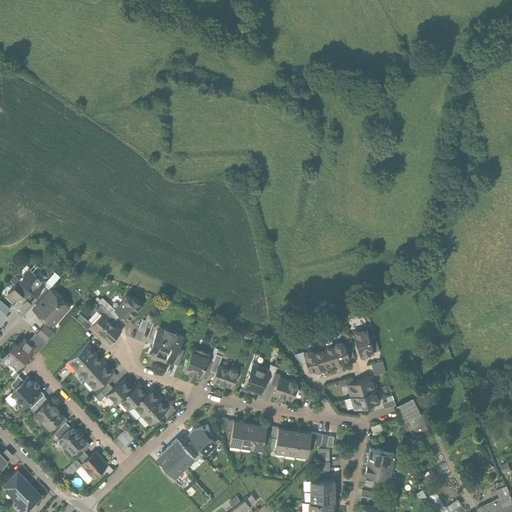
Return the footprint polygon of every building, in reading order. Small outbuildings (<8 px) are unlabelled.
[(30,272),(26,276),(24,274),(17,282),(32,295),(43,283),(40,280),(41,279),(36,275),(35,276),(30,272)] [(32,295),(17,282),(11,289),(12,291),(9,295),(14,300),(12,301),(17,306),(18,304),(21,307),(32,295)] [(45,292),(36,301),(41,305),(49,296),(45,292)] [(140,305),(128,294),(126,294),(122,298),(122,300),(123,301),(115,309),(120,314),(128,321),(132,316),(133,316),(137,312),(136,311),(140,305)] [(55,300),(50,295),(49,296),(41,305),(36,310),(49,322),(55,321),(68,307),(60,299),(57,302),(55,300)] [(115,309),(106,301),(102,306),(116,318),(120,314),(115,309)] [(102,306),(100,304),(95,310),(99,313),(101,315),(102,314),(112,323),(116,318),(102,306)] [(90,322),(90,323),(91,324),(92,325),(101,315),(99,313),(90,322)] [(112,323),(102,314),(101,315),(92,325),(110,341),(120,330),(112,323)] [(90,322),(84,317),(79,322),(87,329),(91,324),(90,323),(90,322)] [(148,321),(142,319),(138,329),(144,331),(148,321)] [(45,324),(37,332),(46,340),(54,332),(45,324)] [(366,328),(352,332),(355,342),(355,343),(356,348),(358,349),(360,359),(374,355),(374,354),(370,343),(366,328)] [(164,329),(163,333),(157,331),(153,340),(152,342),(153,342),(154,345),(151,347),(150,347),(150,349),(148,353),(150,354),(155,356),(158,347),(168,351),(170,348),(177,351),(181,340),(174,338),(176,334),(164,329)] [(36,331),(27,340),(34,346),(33,346),(37,350),(46,340),(37,332),(36,331)] [(23,336),(17,342),(15,341),(13,341),(1,354),(2,357),(6,361),(8,361),(10,359),(16,365),(33,346),(34,346),(27,340),(23,336)] [(376,341),(370,343),(374,354),(379,353),(376,341)] [(334,346),(324,349),(329,367),(335,365),(337,366),(342,365),(343,363),(348,361),(344,345),(343,343),(340,342),(336,343),(334,346)] [(86,343),(68,360),(76,369),(95,352),(86,343)] [(349,344),(344,345),(348,361),(354,359),(349,344)] [(177,351),(170,348),(168,351),(165,360),(178,365),(182,353),(177,351)] [(324,349),(313,352),(311,351),(306,352),(305,355),(307,364),(310,372),(315,371),(318,372),(322,371),(323,369),(329,367),(324,349)] [(208,358),(191,351),(188,360),(186,359),(183,365),(185,366),(184,371),(189,373),(189,374),(195,376),(200,378),(201,377),(207,360),(208,358)] [(95,352),(76,369),(85,379),(104,362),(95,352)] [(303,352),(294,355),(302,366),(307,364),(305,355),(303,352)] [(213,362),(209,371),(215,373),(218,365),(222,356),(216,354),(213,362)] [(207,360),(201,377),(206,379),(209,371),(213,362),(207,360)] [(104,362),(85,379),(94,388),(104,379),(112,371),(104,362)] [(382,363),(371,366),(373,372),(384,369),(382,363)] [(258,365),(253,364),(252,364),(249,371),(250,372),(249,373),(248,374),(247,377),(247,379),(243,390),(250,392),(251,391),(260,395),(265,382),(269,371),(268,371),(258,367),(258,365)] [(218,365),(215,373),(212,381),(219,383),(218,384),(224,386),(224,385),(231,387),(237,371),(236,369),(231,367),(229,368),(229,369),(218,365)] [(277,368),(271,366),(268,371),(269,371),(265,382),(271,384),(275,374),(277,368)] [(384,369),(373,372),(374,378),(386,374),(384,369)] [(112,371),(104,379),(108,383),(117,375),(113,371),(112,371)] [(18,372),(10,381),(14,386),(23,378),(18,372)] [(14,386),(11,389),(10,388),(6,392),(6,394),(11,400),(12,400),(14,398),(20,405),(26,399),(31,395),(40,387),(38,385),(38,384),(38,382),(36,379),(33,379),(33,380),(27,374),(23,378),(14,386)] [(280,376),(275,374),(271,384),(270,385),(276,387),(279,379),(280,376)] [(112,387),(105,394),(114,404),(119,400),(119,399),(132,387),(132,386),(124,377),(112,387)] [(289,382),(279,379),(276,387),(273,395),(279,397),(278,398),(284,400),(284,398),(291,400),(297,384),(296,383),(291,381),(289,382)] [(371,379),(347,386),(351,398),(375,391),(371,379)] [(137,382),(132,386),(132,387),(119,399),(119,400),(128,409),(132,405),(132,404),(146,392),(137,382)] [(108,383),(95,395),(99,400),(105,394),(112,387),(108,383)] [(40,387),(31,395),(35,400),(43,393),(44,392),(40,387)] [(146,392),(132,404),(132,405),(141,414),(159,397),(151,387),(146,392)] [(375,391),(351,398),(355,411),(379,404),(375,391)] [(30,404),(29,405),(33,410),(47,397),(43,393),(35,400),(30,404)] [(35,400),(31,395),(26,399),(30,404),(35,400)] [(47,397),(33,410),(33,412),(37,416),(40,417),(40,416),(49,426),(50,425),(52,425),(55,422),(55,420),(62,413),(57,408),(58,405),(54,401),(52,401),(47,397)] [(159,397),(141,414),(150,423),(161,413),(168,407),(168,406),(159,397)] [(394,401),(382,405),(384,411),(395,407),(394,401)] [(428,432),(412,401),(398,409),(406,426),(402,428),(409,443),(428,432)] [(168,407),(161,413),(166,418),(175,409),(171,404),(168,406),(168,407)] [(62,413),(55,420),(59,424),(65,419),(67,417),(63,413),(62,413)] [(59,424),(53,430),(58,436),(70,424),(65,419),(59,424)] [(244,422),(233,421),(231,432),(229,444),(240,446),(244,422)] [(255,424),(244,422),(240,446),(251,448),(255,424)] [(70,424),(58,436),(58,439),(61,442),(64,443),(72,451),(78,446),(86,439),(81,434),(81,431),(78,427),(75,427),(71,423),(70,424)] [(266,426),(255,424),(251,448),(262,450),(264,437),(266,426)] [(194,428),(188,434),(193,439),(205,453),(215,443),(208,425),(194,428)] [(132,436),(125,428),(121,432),(128,440),(132,436)] [(289,430),(278,428),(276,439),(274,452),(285,454),(289,430)] [(300,432),(289,430),(285,454),(296,456),(300,432)] [(128,440),(121,432),(117,436),(124,444),(128,440)] [(311,434),(300,432),(296,456),(307,458),(309,445),(311,434)] [(124,444),(117,436),(112,440),(120,448),(124,444)] [(193,457),(184,447),(176,438),(166,447),(184,466),(193,457)] [(86,439),(78,446),(82,450),(83,449),(90,443),(86,439)] [(205,453),(193,439),(188,443),(201,456),(205,453)] [(201,456),(188,443),(184,447),(193,457),(196,460),(201,456)] [(184,466),(166,447),(157,456),(165,465),(174,475),(184,466)] [(82,450),(72,460),(77,466),(81,462),(88,455),(83,449),(82,450)] [(88,455),(81,462),(77,466),(75,468),(87,481),(93,475),(95,473),(99,473),(101,471),(101,467),(107,462),(95,449),(88,455)] [(394,454),(370,449),(367,462),(391,467),(394,454)] [(443,455),(417,469),(419,474),(445,460),(443,455)] [(391,467),(367,462),(365,475),(388,480),(391,467)] [(174,475),(165,465),(160,469),(173,482),(177,478),(174,475)] [(29,479),(17,467),(5,479),(19,494),(17,496),(27,507),(41,494),(28,480),(29,479)] [(318,480),(310,480),(310,491),(334,491),(334,479),(330,480),(318,480)] [(472,507),(453,480),(449,484),(467,511),(472,507)] [(255,481),(248,484),(252,492),(256,490),(257,492),(259,491),(255,481)] [(499,499),(477,507),(478,511),(504,511),(511,509),(511,501),(511,498),(504,482),(494,487),(499,499)] [(465,511),(447,484),(429,496),(439,511),(465,511)] [(334,491),(310,491),(310,502),(332,502),(334,502),(334,491)] [(373,493),(362,491),(360,497),(372,499),(373,493)] [(247,495),(232,506),(236,511),(239,511),(252,503),(250,499),(247,495)] [(332,502),(310,502),(308,502),(308,511),(332,511),(332,502)]
